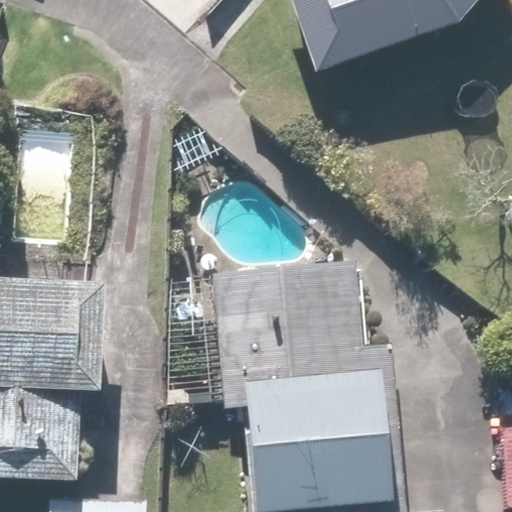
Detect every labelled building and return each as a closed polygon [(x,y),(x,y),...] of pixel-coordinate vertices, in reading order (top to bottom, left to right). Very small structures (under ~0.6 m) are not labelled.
[(298,0),(323,71),(461,27),(484,0),(298,0)] [(246,405),(253,511),(403,511),(392,350),(354,352),(348,271),(218,280),(227,407),(246,405)] [(106,286),(0,280),(0,477),(80,480),(83,393),(102,394),(106,286)] [(511,427),(502,427),(500,509),(511,509),(511,427)] [(149,511),(150,503),(50,499),(49,511),(149,511)]
